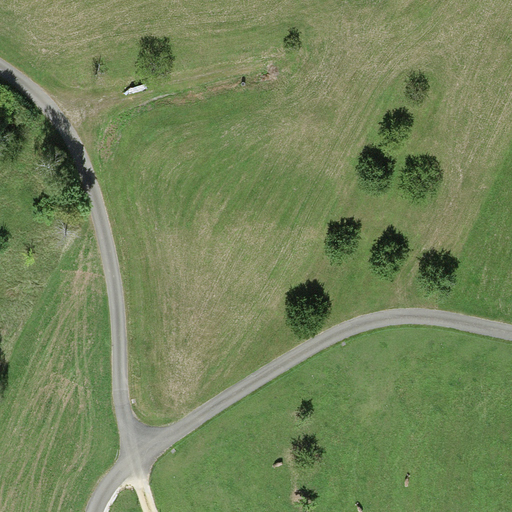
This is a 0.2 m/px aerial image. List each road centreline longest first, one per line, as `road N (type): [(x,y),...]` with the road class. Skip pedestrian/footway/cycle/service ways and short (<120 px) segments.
road 1 (unclassified): [(132,458),(103,217),(61,122),(0,67)]
road 2 (unclassified): [(132,458),(290,356),(371,319),(435,317),(511,334)]
road 3 (track): [(61,122),(146,88),(258,74)]
